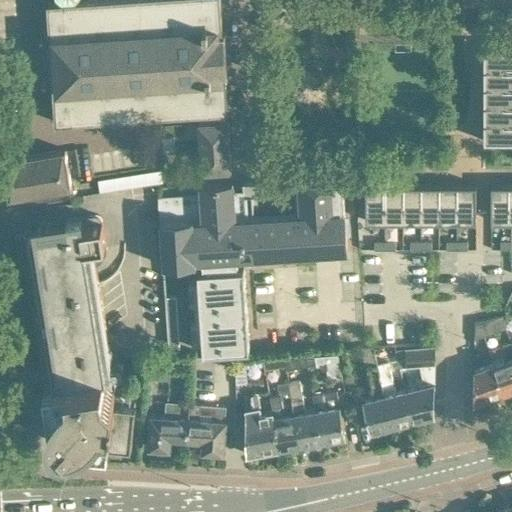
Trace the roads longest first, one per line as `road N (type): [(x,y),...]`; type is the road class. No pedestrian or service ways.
road 1 (tertiary): [(229,511),(450,470)]
road 2 (unclassified): [(451,312),(450,470)]
road 3 (unclassified): [(252,138),(242,0)]
